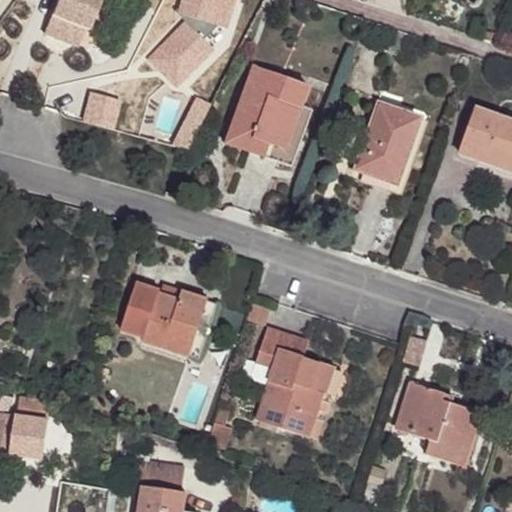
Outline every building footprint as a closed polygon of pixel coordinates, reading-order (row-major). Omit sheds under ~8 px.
[(85,29),(89,31),(101,0),(57,0),(43,33),(67,43),(75,25),(85,29)] [(483,1),(482,0),(466,0),(467,2),(467,5),(470,8),(473,9),(478,9),(481,6),(483,4),(483,1)] [(209,23),(194,46),(203,52),(220,29),(209,23)] [(75,25),(67,43),(78,48),(85,29),(75,25)] [(164,66),(182,80),(203,52),(194,46),(185,39),(164,66)] [(307,87),(252,67),(230,127),(237,129),(233,140),(250,146),(252,140),(284,152),(300,107),(307,87)] [(354,170),(395,184),(418,118),(377,104),(354,170)] [(311,112),(300,107),(284,152),(252,140),(250,146),(233,140),(237,129),(230,127),(224,144),(291,167),(311,112)] [(511,167),(511,122),(476,110),(460,155),(481,162),(483,157),(511,167)] [(511,173),(511,167),(483,157),(481,162),(511,173)] [(190,356),(208,303),(208,300),(182,292),(179,301),(161,295),(159,295),(160,292),(137,284),(121,332),(144,339),(143,343),(190,358),(190,356)] [(164,286),(161,295),(179,301),(182,292),(164,286)] [(216,306),(208,303),(190,356),(199,359),(216,306)] [(316,392),(325,365),(303,357),(283,351),(288,337),(267,330),(252,376),(256,382),(269,387),(258,422),(309,439),(324,394),(316,392)] [(307,343),(288,337),(283,351),(303,357),(307,343)] [(411,337),(404,363),(419,367),(426,342),(411,337)] [(332,367),(325,365),(316,392),(324,394),(332,367)] [(431,441),(426,455),(457,465),(467,433),(474,435),(479,437),(486,415),(443,401),(446,394),(412,383),(397,430),(431,441)] [(443,401),(451,403),(453,397),(446,394),(443,401)] [(0,414),(0,453),(42,461),(52,402),(19,398),(16,417),(0,414)] [(467,433),(457,465),(464,468),(474,435),(467,433)] [(142,488),(138,511),(182,511),(185,494),(180,493),(184,468),(134,460),(130,486),(142,488)]
